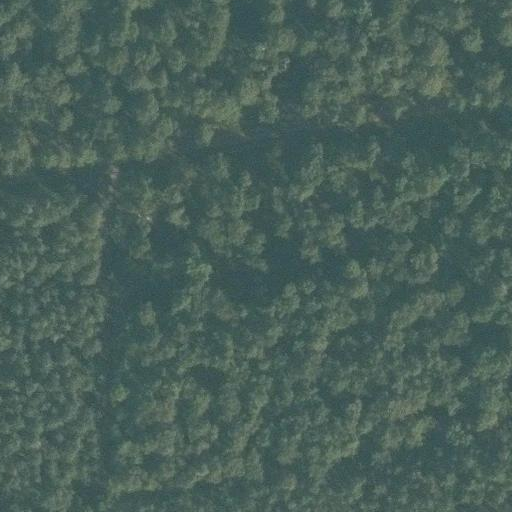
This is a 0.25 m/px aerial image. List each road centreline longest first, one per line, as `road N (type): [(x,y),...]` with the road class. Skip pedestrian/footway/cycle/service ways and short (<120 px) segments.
road 1 (track): [(511,100),(0,173)]
road 2 (track): [(108,157),(102,511)]
